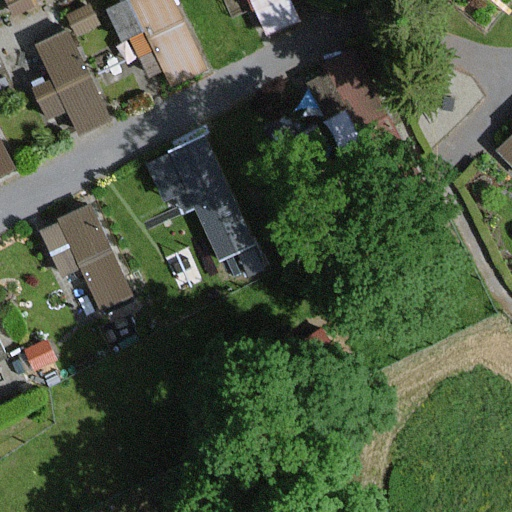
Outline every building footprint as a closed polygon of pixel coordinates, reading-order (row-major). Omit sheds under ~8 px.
[(158,42),(172,76),(205,62),(178,0),(108,0),(131,53),(158,42)] [(254,0),(266,27),(299,13),(293,0),(254,0)] [(74,19),(17,47),(62,136),(118,107),(74,19)] [(0,166),(20,154),(0,119),(0,166)] [(222,128),(147,145),(161,204),(196,196),(208,248),(248,239),(222,128)] [(58,267),(86,258),(100,305),(132,295),(101,196),(41,215),(58,267)] [(0,323),(0,347),(10,342),(0,323)]
